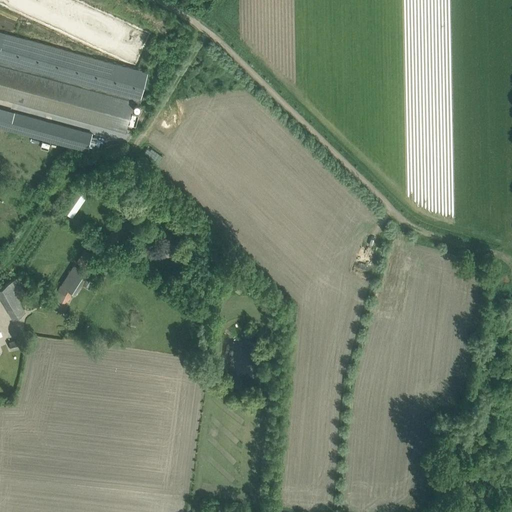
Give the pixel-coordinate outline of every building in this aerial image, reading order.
[(0,32),(0,61),(141,99),(148,72),(0,32)] [(0,97),(96,123),(126,132),(135,101),(140,103),(141,99),(0,61),(0,97)] [(0,127),(8,129),(23,133),(72,147),(88,151),(93,134),(0,108),(0,127)] [(78,188),(62,211),(72,218),(89,194),(79,187),(78,188)] [(114,246),(128,227),(119,221),(105,239),(114,246)] [(85,268),(94,256),(85,249),(76,261),(85,268)] [(89,274),(74,264),(60,285),(57,290),(70,297),(73,293),(75,294),(89,274)] [(95,278),(91,275),(84,285),(89,288),(95,278)] [(0,288),(0,295),(13,318),(25,311),(20,301),(27,297),(16,278),(0,288)] [(57,290),(51,302),(61,308),(64,309),(71,297),(70,297),(57,290)] [(129,325),(136,326),(138,313),(131,312),(129,325)] [(12,351),(23,347),(21,338),(9,341),(12,351)]
